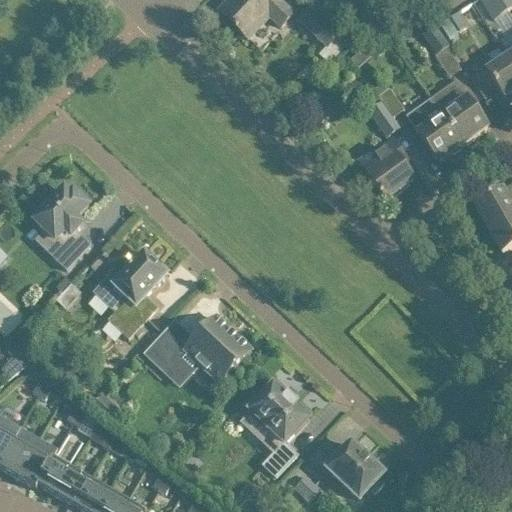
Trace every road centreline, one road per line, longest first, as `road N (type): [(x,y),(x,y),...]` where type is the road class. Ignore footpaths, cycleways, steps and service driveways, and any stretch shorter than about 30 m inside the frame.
road 1 (residential): [(417,511),(432,475),(423,462),(67,119),(0,189)]
road 2 (residential): [(376,240),(149,20)]
road 3 (residential): [(511,371),(376,240)]
road 4 (residential): [(376,240),(511,141)]
